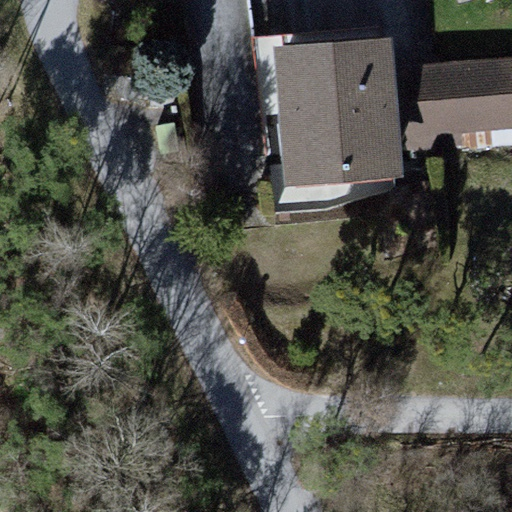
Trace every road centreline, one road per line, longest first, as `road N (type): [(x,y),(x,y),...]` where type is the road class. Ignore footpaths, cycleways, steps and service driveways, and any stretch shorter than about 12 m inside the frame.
road 1 (residential): [(247,410),(73,0)]
road 2 (residential): [(511,415),(247,410)]
